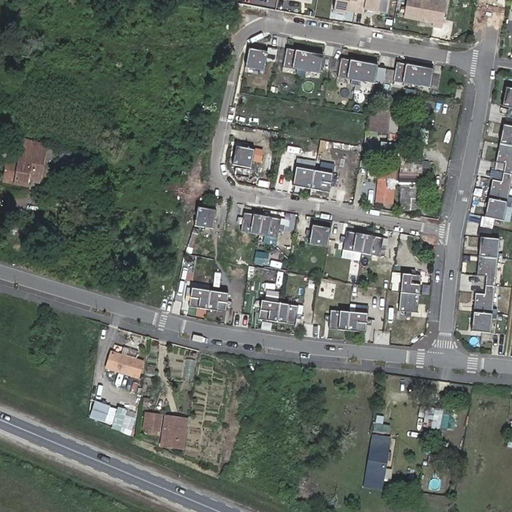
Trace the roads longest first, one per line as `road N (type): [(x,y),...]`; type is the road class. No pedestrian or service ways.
road 1 (residential): [(487,60),(271,23),(238,39),(214,164),(232,195),(457,235)]
road 2 (residential): [(0,276),(165,327),(443,362)]
road 3 (primary): [(0,419),(219,511)]
road 4 (residential): [(457,235),(487,60)]
road 5 (residential): [(443,362),(457,235)]
